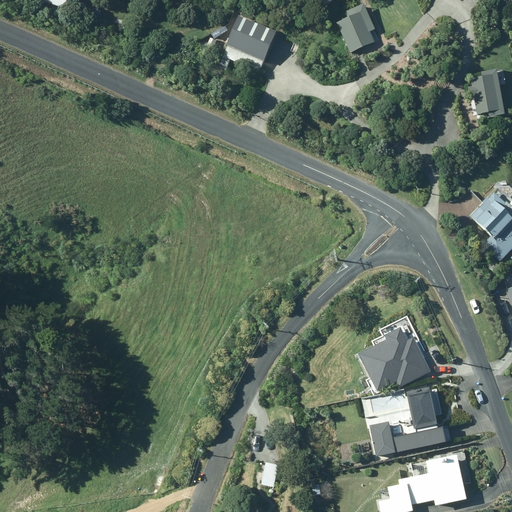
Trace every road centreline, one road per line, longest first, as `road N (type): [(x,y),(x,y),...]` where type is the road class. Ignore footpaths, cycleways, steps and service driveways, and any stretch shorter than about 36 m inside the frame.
road 1 (unclassified): [(0,30),(361,190),(401,217)]
road 2 (residential): [(197,511),(239,395),(275,343),(401,217)]
road 3 (residential): [(401,217),(433,257),(511,452)]
